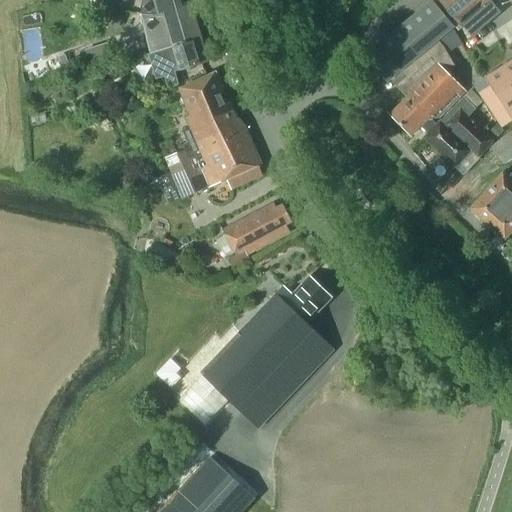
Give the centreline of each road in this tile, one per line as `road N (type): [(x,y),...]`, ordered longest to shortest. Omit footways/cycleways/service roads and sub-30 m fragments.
road 1 (residential): [(511,262),(453,210),(351,91),(321,87),(259,122)]
road 2 (residential): [(421,324),(344,265),(300,205),(259,122)]
road 3 (residential): [(259,122),(224,0)]
